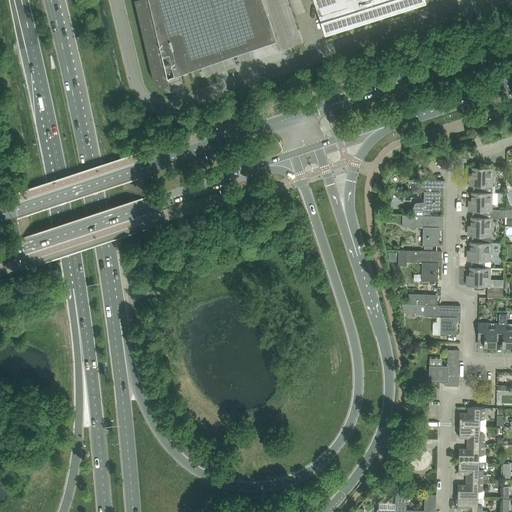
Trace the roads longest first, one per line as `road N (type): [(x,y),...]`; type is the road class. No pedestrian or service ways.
road 1 (trunk): [(294,157),(356,354),(353,423),(326,462),(274,486),(202,475),(168,445),(118,363)]
road 2 (unclassified): [(114,0),(136,90),(158,106),(480,0)]
road 3 (trunk): [(118,363),(50,0)]
road 4 (secondary): [(294,116),(0,214)]
road 5 (secondary): [(0,255),(294,157)]
road 6 (primary): [(328,511),(376,448),(389,396),(385,347),(348,226)]
road 7 (trunk): [(21,0),(76,265)]
road 8 (residential): [(468,361),(470,300),(451,277),(455,163),(511,143)]
road 9 (secondary): [(511,44),(294,116)]
road 10 (primary): [(84,316),(79,426),(64,511)]
road 11 (primary): [(84,316),(104,511)]
road 12 (residential): [(445,511),(447,403),(466,389),(468,361)]
road 13 (trunk): [(132,511),(118,363)]
road 14 (primary): [(348,226),(356,161),(401,118)]
